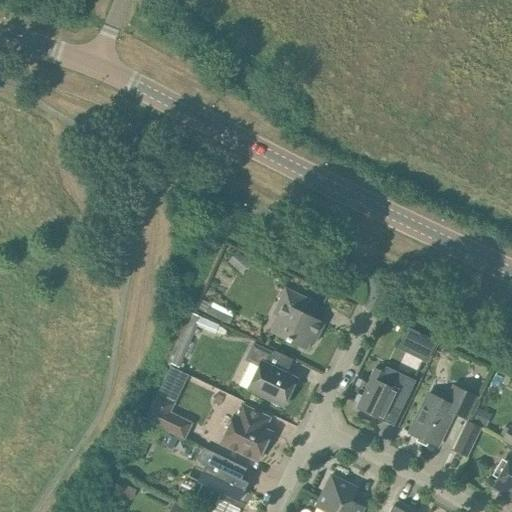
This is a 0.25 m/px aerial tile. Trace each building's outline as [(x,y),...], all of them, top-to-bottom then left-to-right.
[(318,304),(285,288),(279,300),(279,302),(284,304),(271,332),(306,349),(310,342),(314,344),(325,323),(312,316),(318,304)] [(234,313),(203,299),(198,309),(229,323),(234,313)] [(425,356),(432,342),(417,334),(410,349),(425,356)] [(272,353),(254,344),(253,343),(246,359),(259,366),(248,389),(284,407),(298,378),(267,363),(272,353)] [(381,382),(386,373),(375,368),(370,378),(371,379),(357,408),(385,421),(399,391),(407,395),(418,370),(407,365),(406,361),(404,358),(399,357),(396,359),(394,363),(395,367),(398,370),(401,370),(405,372),(399,385),(391,381),(389,386),(381,382)] [(191,421),(168,410),(186,372),(168,363),(141,419),(182,439),(191,421)] [(466,419),(475,401),(477,396),(454,385),(446,401),(429,393),(409,433),(437,446),(453,413),(466,419)] [(270,418),(252,409),(242,404),(237,415),(234,414),(220,443),(258,461),(272,432),(265,429),(270,418)] [(479,409),(473,422),(483,426),(489,413),(479,409)] [(454,451),(467,457),(480,427),(467,421),(454,451)] [(511,443),(511,428),(510,427),(503,439),(511,443)] [(247,468),(203,447),(197,461),(206,465),(193,492),(197,495),(197,496),(215,505),(221,492),(239,501),(247,483),(241,480),(247,468)] [(511,453),(492,487),(508,496),(510,492),(511,492),(511,453)] [(358,488),(352,485),(331,475),(315,507),(324,511),(361,511),(364,507),(352,501),(358,488)] [(198,511),(180,503),(175,501),(169,511),(198,511)]
